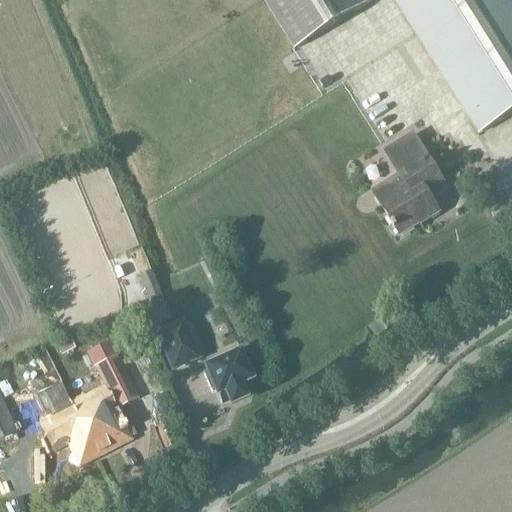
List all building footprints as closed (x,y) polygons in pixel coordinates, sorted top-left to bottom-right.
[(370,0),(263,0),(295,51),(372,2),(370,0)] [(511,0),(399,0),(483,133),(511,114),(511,0)] [(319,86),(330,84),(324,62),(314,65),(319,86)] [(386,154),(399,176),(372,192),(400,237),(439,213),(431,201),(448,191),(414,136),(386,154)] [(150,309),(163,304),(151,272),(138,277),(150,309)] [(183,326),(157,337),(172,371),(198,361),(183,326)] [(249,382),(238,356),(206,370),(208,374),(204,375),(212,394),(216,392),(222,406),(230,403),(231,406),(244,400),(238,387),(249,382)] [(104,388),(78,401),(105,456),(132,442),(116,411),(138,401),(116,358),(94,369),(104,388)] [(0,442),(16,436),(0,399),(0,442)] [(105,456),(78,401),(50,415),(78,469),(105,456)]
